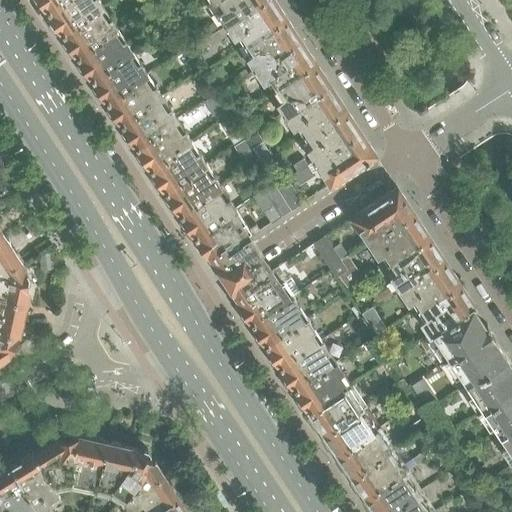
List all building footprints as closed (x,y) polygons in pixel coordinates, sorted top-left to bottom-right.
[(34,0),(35,1),(39,2),(44,10),(46,8),(47,10),(60,0),(63,0),(65,2),(68,0),(34,0)] [(88,15),(100,8),(103,6),(99,0),(68,0),(65,2),(63,0),(60,0),(47,10),(48,12),(46,13),(47,15),(47,18),(50,23),(53,25),(58,32),(61,31),(62,33),(78,22),(80,24),(87,20),(88,15)] [(241,45),(285,17),(273,0),(263,0),(223,25),(203,39),(209,47),(221,38),(220,37),(228,32),(232,38),(235,36),(241,45)] [(223,25),(263,0),(213,0),(212,1),(216,5),(219,9),(214,12),(223,25)] [(103,38),(114,30),(118,28),(109,15),(106,18),(100,8),(88,15),(87,20),(80,24),(78,22),(62,33),(63,34),(60,36),(61,37),(62,41),(65,46),(68,47),(73,55),(75,53),(76,55),(82,50),(92,44),(94,48),(102,42),(103,38)] [(123,23),(132,18),(129,13),(120,19),(123,23)] [(170,25),(163,16),(158,20),(164,29),(170,25)] [(253,70),(299,39),(285,17),(241,45),(248,54),(244,57),(253,70)] [(118,60),(129,53),(132,50),(124,38),(121,40),(114,30),(103,38),(102,42),(94,48),(92,44),(82,50),(76,55),(77,57),(75,58),(76,60),(76,63),(80,68),(83,69),(88,77),(90,76),(91,77),(107,67),(110,70),(117,65),(118,60)] [(271,90),(314,62),(299,39),(253,70),(261,83),(265,81),(271,90)] [(132,83),(144,75),(147,73),(139,61),(136,63),(129,53),(118,60),(117,65),(110,70),(107,67),(91,77),(92,79),(90,81),(91,82),(91,85),(94,90),(98,92),(103,100),(105,98),(106,100),(122,89),(124,92),(131,87),(132,83)] [(162,62),(158,57),(151,62),(155,67),(162,62)] [(282,115),(329,84),(314,62),(271,90),(278,100),(274,102),(282,115)] [(240,79),(247,74),(244,69),(237,74),(240,79)] [(148,105),(159,98),(162,95),(154,83),(151,85),(144,75),(132,83),(131,87),(124,92),(122,89),(106,100),(107,101),(105,103),(106,104),(106,108),(109,113),(112,114),(117,122),(119,121),(120,122),(127,119),(136,112),(139,115),(147,110),(148,105)] [(167,91),(177,84),(174,80),(165,87),(167,91)] [(214,93),(208,84),(197,91),(203,100),(214,93)] [(301,136),(344,108),(329,84),(282,115),(291,128),(294,126),(301,136)] [(162,127),(173,120),(177,118),(168,106),(165,108),(159,98),(148,105),(147,110),(139,115),(136,112),(127,119),(120,122),(122,124),(119,125),(120,127),(120,130),(124,136),(127,137),(132,145),(134,143),(135,145),(141,141),(151,134),(154,138),(161,132),(162,127)] [(427,112),(427,110),(425,107),(423,107),(418,110),(418,112),(420,115),(422,116),(427,112)] [(313,161),(360,131),(344,108),(301,136),(307,146),(304,148),(313,161)] [(177,150),(188,142),(188,143),(192,141),(183,128),(180,130),(173,120),(162,127),(161,132),(154,138),(151,134),(141,141),(135,145),(136,146),(134,148),(135,149),(135,153),(138,158),(142,159),(147,167),(149,166),(150,167),(156,163),(166,157),(169,160),(176,155),(177,150)] [(330,184),(375,154),(360,131),(313,161),(307,165),(296,172),(301,179),(319,168),(330,184)] [(257,133),(246,140),(251,147),(262,140),(257,133)] [(251,150),(244,139),(243,137),(234,143),(242,156),(251,150)] [(192,172),(202,165),(203,165),(206,163),(198,151),(195,153),(188,143),(188,142),(177,150),(176,155),(169,160),(166,157),(156,163),(150,167),(151,169),(149,170),(150,172),(150,175),(153,180),(156,182),(161,190),(164,188),(165,190),(171,186),(181,179),(183,183),(191,177),(192,172)] [(296,172),(307,165),(302,158),(292,165),(296,172)] [(462,167),(463,164),(461,162),(459,161),(454,164),(454,166),(455,169),(458,170),(462,167)] [(206,195),(217,187),(217,188),(221,186),(212,173),(209,175),(203,165),(202,165),(192,172),(191,177),(183,183),(181,179),(171,186),(165,190),(166,191),(164,193),(164,194),(164,198),(168,203),(171,205),(176,212),(178,211),(179,212),(185,208),(195,202),(198,205),(206,200),(206,195)] [(286,179),(276,185),(292,209),(302,202),(286,179)] [(274,182),(263,188),(272,202),(281,215),(292,209),(276,185),(274,182)] [(221,217),(233,209),(233,210),(236,208),(227,196),(224,198),(217,188),(217,187),(206,195),(206,200),(198,205),(195,202),(185,208),(179,212),(180,214),(178,215),(179,217),(179,220),(183,225),(186,227),(191,235),(193,233),(194,235),(200,231),(210,224),(213,228),(220,222),(221,217)] [(263,188),(253,195),(262,209),(267,205),(272,202),(263,188)] [(366,243),(412,212),(397,188),(351,217),(366,243)] [(272,202),(267,205),(276,219),(281,215),(272,202)] [(267,205),(262,209),(271,222),(276,219),(267,205)] [(211,261),(249,236),(259,230),(255,223),(251,226),(247,220),(242,224),(233,210),(233,209),(221,217),(220,222),(213,228),(210,224),(200,231),(194,235),(195,237),(193,238),(194,239),(194,243),(197,247),(200,249),(205,256),(207,255),(211,261)] [(384,263),(427,234),(412,212),(366,243),(375,256),(378,254),(384,263)] [(19,257),(11,245),(9,245),(10,241),(8,238),(6,235),(2,234),(3,233),(3,232),(0,233),(0,271),(9,271),(8,265),(19,257)] [(396,288),(443,258),(427,234),(384,263),(391,272),(387,274),(396,288)] [(328,268),(339,260),(332,248),(324,235),(313,243),(322,259),(328,268)] [(271,270),(249,236),(211,261),(233,295),(271,270)] [(339,243),(332,248),(339,260),(347,255),(339,243)] [(346,270),(337,276),(345,288),(362,277),(353,264),(347,255),(339,260),(346,269),(346,270)] [(0,323),(18,332),(28,289),(27,284),(26,284),(28,281),(28,277),(27,274),(24,271),(25,270),(24,265),(19,257),(8,265),(9,271),(0,271),(0,323)] [(415,309),(458,281),(443,258),(396,288),(406,303),(409,300),(415,309)] [(346,270),(346,269),(339,260),(328,268),(335,278),(337,276),(346,270)] [(289,296),(276,276),(282,272),(278,266),(278,265),(271,270),(233,295),(237,301),(235,302),(240,310),(240,313),(243,318),(246,319),(247,321),(250,319),(252,323),(250,324),(250,325),(269,314),(267,311),(274,306),(279,307),(294,297),(292,294),(289,296)] [(427,335),(431,332),(473,305),(458,281),(415,309),(421,318),(417,321),(427,335)] [(381,298),(390,292),(385,285),(370,295),(375,302),(381,298)] [(384,303),(393,297),(390,292),(381,298),(384,303)] [(293,329),(308,319),(306,316),(303,318),(296,308),(300,306),(294,297),(279,307),(274,306),(267,311),(269,314),(250,325),(254,332),(254,335),(257,340),(260,341),(261,343),(264,341),(266,345),(264,346),(265,348),(283,336),(281,333),(288,328),(293,329)] [(465,384),(505,357),(492,338),(494,337),(490,331),(486,325),(484,326),(473,309),(473,307),(474,306),(473,305),(431,332),(447,356),(442,359),(445,362),(449,360),(463,381),(457,384),(460,388),(465,384)] [(372,306),(362,313),(375,335),(386,328),(372,306)] [(308,352),(323,342),(320,338),(317,340),(310,330),(314,328),(308,319),(293,329),(288,328),(281,333),(283,336),(265,348),(269,353),(268,357),(271,362),(275,363),(276,364),(278,363),(280,366),(278,368),(280,371),(298,359),(296,356),(303,351),(308,352)] [(14,344),(15,340),(15,337),(16,336),(18,332),(0,323),(0,358),(8,354),(10,349),(9,348),(12,346),(14,344)] [(322,372),(337,363),(334,360),(332,362),(325,352),(328,350),(323,342),(308,352),(303,351),(296,356),(298,359),(280,371),(283,375),(283,379),(286,383),(289,385),(290,386),(292,385),(294,388),(292,390),(293,391),(311,380),(310,376),(317,371),(322,372)] [(511,425),(511,367),(505,357),(465,384),(479,407),(476,409),(478,413),(482,411),(498,435),(511,425)] [(307,412),(308,411),(347,386),(338,373),(342,370),(337,363),(322,372),(317,371),(310,376),(311,380),(293,391),(297,397),(297,400),(300,405),(303,406),(304,408),(306,406),(308,409),(306,411),(307,412)] [(420,381),(410,388),(423,408),(433,401),(420,381)] [(350,415),(365,405),(352,384),(351,384),(347,386),(308,411),(309,413),(307,416),(313,425),(318,424),(322,431),(321,432),(322,434),(335,425),(340,425),(348,420),(350,415)] [(364,437),(379,427),(365,405),(350,415),(348,420),(340,425),(335,425),(322,434),(321,437),(327,446),(332,446),(336,452),(335,453),(336,455),(350,446),(354,447),(364,441),(364,437)] [(511,425),(498,435),(511,456),(511,425)] [(377,456),(392,447),(379,427),(364,437),(364,441),(354,447),(350,446),(336,455),(335,458),(341,467),(345,467),(350,474),(363,465),(367,466),(376,461),(377,456)] [(65,481),(73,434),(70,431),(66,431),(62,433),(60,436),(55,437),(33,450),(55,486),(65,481)] [(405,437),(402,432),(396,436),(399,441),(405,437)] [(95,488),(105,439),(104,440),(102,439),(95,437),(92,437),(91,436),(78,433),(73,434),(65,481),(95,488)] [(162,472),(154,460),(150,456),(150,452),(147,449),(143,448),(139,449),(135,446),(122,443),(121,444),(118,443),(111,441),(109,441),(108,440),(105,439),(95,488),(123,494),(125,496),(162,472)] [(391,479),(407,469),(424,457),(420,452),(404,464),(392,447),(377,456),(376,461),(367,466),(363,465),(350,474),(349,474),(350,476),(349,480),(355,488),(359,488),(364,495),(363,495),(364,497),(378,488),(381,489),(390,483),(391,479)] [(55,486),(33,450),(31,452),(31,453),(28,454),(22,457),(20,460),(19,460),(6,467),(33,509),(35,508),(37,511),(51,511),(53,511),(46,501),(59,493),(55,486)] [(0,511),(27,511),(33,509),(6,467),(0,470),(0,511)] [(405,500),(421,490),(407,469),(391,479),(390,483),(381,489),(378,488),(364,497),(363,501),(368,509),(373,510),(374,511),(387,511),(392,509),(396,510),(404,505),(405,500)] [(135,511),(151,511),(176,496),(177,495),(171,485),(170,485),(169,482),(165,476),(163,474),(163,473),(162,472),(125,496),(135,511)] [(431,511),(434,510),(421,490),(405,500),(404,505),(396,510),(392,509),(387,511),(431,511)] [(186,511),(176,496),(151,511),(186,511)]
